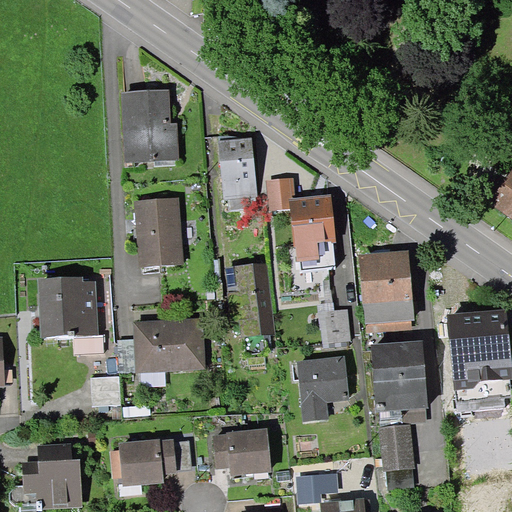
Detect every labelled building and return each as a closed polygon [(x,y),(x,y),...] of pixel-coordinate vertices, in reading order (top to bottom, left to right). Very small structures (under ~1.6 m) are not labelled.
[(165,133),(163,95),(122,97),(124,137),(131,137),(132,165),(173,163),(172,133),(165,133)] [(217,141),(218,153),(224,202),(227,202),(229,214),(254,212),(254,213),(255,213),(248,146),(239,147),(238,141),(226,140),(217,141)] [(511,173),(490,205),(511,220),(511,173)] [(333,271),(326,202),(290,206),(298,275),(333,271)] [(173,203),(135,206),(140,270),(178,267),(173,203)] [(408,305),(404,261),(359,264),(364,325),(409,322),(409,314),(414,313),(413,305),(408,305)] [(260,272),(233,276),(243,357),(265,354),(262,336),(268,335),(260,272)] [(101,338),(94,338),(91,286),(65,288),(65,283),(40,284),(42,318),(39,318),(41,340),(66,339),(66,341),(72,341),(72,352),(78,356),(102,355),(101,344),(103,344),(103,336),(101,337),(101,338)] [(348,344),(345,312),(331,313),(334,345),(348,344)] [(511,402),(511,354),(509,312),(447,317),(454,407),(511,402)] [(334,345),(331,313),(317,315),(321,346),(334,345)] [(200,369),(197,325),(134,329),(135,343),(115,344),(117,376),(137,375),(136,373),(200,369)] [(420,348),(369,353),(374,414),(377,413),(379,432),(400,430),(398,412),(425,409),(420,348)] [(341,402),(345,401),(341,362),(296,367),(302,424),(324,421),(321,392),(340,390),(341,402)] [(118,407),(117,379),(88,381),(90,409),(118,407)] [(406,430),(400,430),(379,432),(383,472),(410,469),(406,430)] [(212,441),(215,471),(228,469),(229,476),(250,474),(250,469),(266,468),(266,472),(268,472),(264,436),(212,441)] [(170,445),(141,448),(118,450),(118,455),(111,455),(113,480),(121,479),(121,487),(117,487),(118,496),(121,498),(140,496),(139,485),(160,483),(159,476),(173,475),(170,445)] [(69,449),(46,450),(35,451),(36,467),(20,468),(21,488),(13,489),(6,496),(7,503),(12,508),(34,507),(33,511),(38,511),(39,510),(74,508),(73,488),(78,487),(77,464),(69,465),(69,449)] [(311,496),(333,494),(332,479),(294,482),(296,505),(312,503),(311,496)] [(323,511),(367,511),(367,510),(367,502),(323,507),(323,511)]
